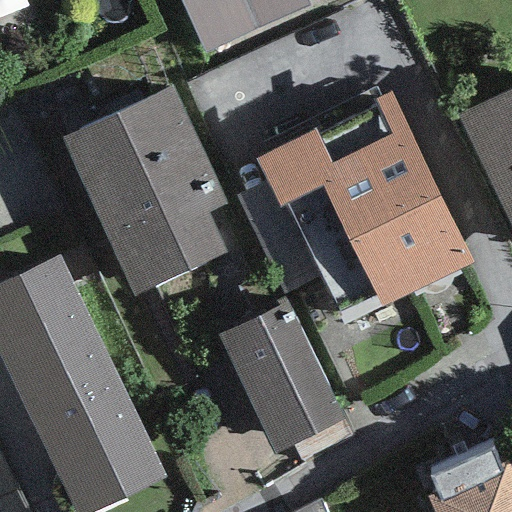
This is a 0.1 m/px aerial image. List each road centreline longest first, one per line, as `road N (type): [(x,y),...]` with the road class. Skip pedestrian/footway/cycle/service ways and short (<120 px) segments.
road 1 (unknown): [(383,436),(168,0)]
road 2 (residential): [(250,511),(511,356)]
